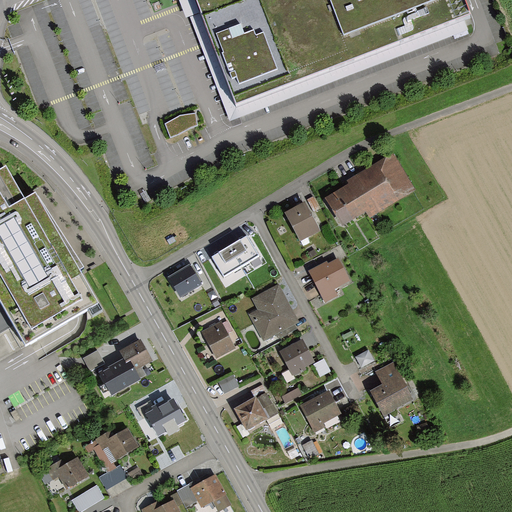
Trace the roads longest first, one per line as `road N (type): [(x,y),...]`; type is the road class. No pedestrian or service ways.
road 1 (track): [(246,487),(272,475),(470,445),(511,431)]
road 2 (tertiary): [(134,283),(79,193),(0,119)]
road 3 (residential): [(254,211),(355,382)]
road 4 (tertiary): [(221,443),(134,283)]
road 5 (residential): [(254,211),(353,148),(406,125)]
road 6 (residential): [(134,283),(254,211)]
road 7 (residential): [(127,511),(131,494),(221,443)]
